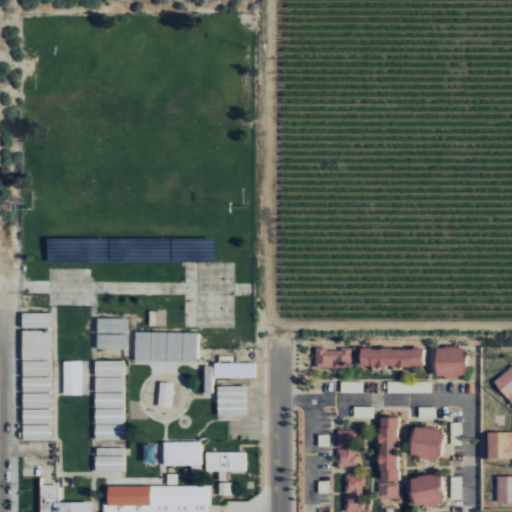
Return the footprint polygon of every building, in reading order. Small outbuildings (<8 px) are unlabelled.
[(162,310),(148,311),(149,326),(162,325),(162,310)] [(51,313),(22,312),(22,327),(51,328),(51,313)] [(97,332),(126,333),(126,318),(98,317),(97,332)] [(51,360),(51,330),(22,329),(22,360),(51,360)] [(135,358),(150,358),(165,358),(165,332),(135,331),(135,358)] [(197,332),(167,331),(166,360),(182,360),(182,361),(196,361),(197,332)] [(126,349),(126,334),(97,334),(97,348),(126,349)] [(433,376),(465,377),(465,347),(433,347),(433,376)] [(352,348),(315,349),(315,367),(352,367),(352,348)] [(359,367),(423,366),(423,348),(359,349),(359,367)] [(51,360),(22,361),(22,376),(51,375),(51,360)] [(124,360),(96,361),(96,376),(124,375),(124,360)] [(63,361),(63,394),(81,395),(82,361),(63,361)] [(254,363),(214,363),(214,378),(254,378),(254,363)] [(511,402),(511,364),(493,381),(511,402)] [(51,376),(22,377),(22,392),(51,392),(51,376)] [(124,391),(124,377),(97,377),(97,392),(124,391)] [(172,407),(173,383),(159,382),(158,407),(172,407)] [(246,385),(217,386),(217,417),(246,416),(246,385)] [(124,392),(95,393),(95,408),(94,408),(95,440),(124,439),(124,392)] [(23,440),(52,439),(51,393),(22,393),(23,440)] [(398,480),(398,417),(379,417),(378,480),(398,480)] [(438,460),(444,430),(412,425),(407,455),(438,460)] [(337,466),(356,466),(355,429),(336,430),(337,466)] [(511,432),(487,432),(487,458),(511,458),(511,432)] [(190,465),(191,473),(201,473),(200,441),(164,442),(165,465),(190,465)] [(124,471),(124,448),(95,447),(95,471),(124,471)] [(244,452),(205,452),(205,471),(218,471),(218,481),(225,481),(225,470),(243,471),(244,452)] [(442,503),(439,474),(407,477),(411,507),(442,503)] [(364,511),(363,475),(344,475),(345,511),(364,511)] [(511,475),(496,475),(495,502),(511,502),(511,475)] [(398,482),(380,482),(380,499),(398,499),(398,482)] [(58,502),(58,484),(41,484),(40,511),(91,511),(92,502),(58,502)] [(183,511),(208,511),(207,485),(107,487),(107,506),(145,505),(144,511),(183,511)]
